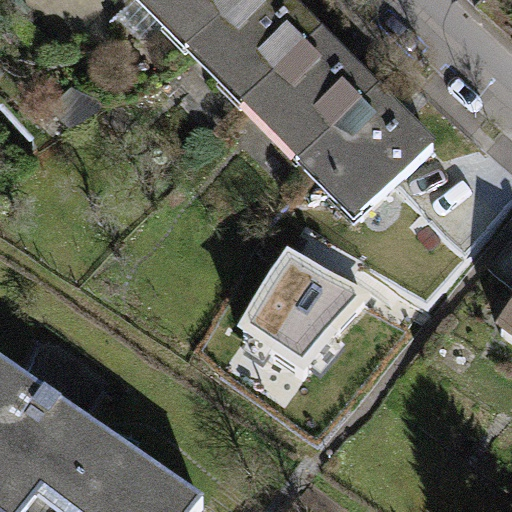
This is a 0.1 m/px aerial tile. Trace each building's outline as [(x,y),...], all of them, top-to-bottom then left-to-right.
[(242,0),(140,0),(191,51),(242,0)] [(318,39),(278,0),(242,0),(191,51),(247,108),(318,39)] [(373,96),(318,39),(247,108),(303,165),(373,96)] [(430,153),(373,96),(303,165),(360,223),(430,153)] [(336,291),(291,263),(275,287),(242,339),(306,379),(368,307),(359,300),(336,291)] [(511,314),(497,335),(511,346),(511,314)] [(196,511),(200,507),(133,458),(122,472),(53,420),(59,412),(43,400),(35,411),(0,385),(0,511),(196,511)]
